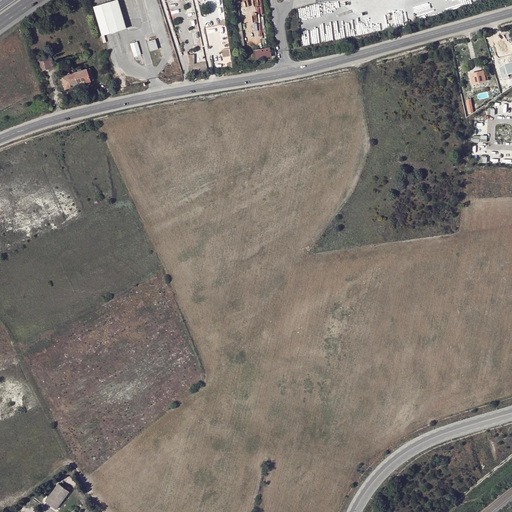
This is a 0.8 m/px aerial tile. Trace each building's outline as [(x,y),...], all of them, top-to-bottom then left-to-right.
[(124,17),(119,0),(113,0),(101,4),(110,33),(127,28),(124,17)] [(237,2),(231,3),(238,46),(243,45),(237,2)] [(155,39),(148,42),(150,51),(158,49),(155,39)] [(136,41),(130,43),(134,57),(141,55),(136,41)] [(231,55),(230,48),(223,48),(223,56),(231,55)] [(270,48),(253,51),(255,59),(271,56),(270,48)] [(195,55),(188,55),(189,73),(208,69),(207,62),(195,64),(195,55)] [(38,60),(41,71),(50,68),(47,57),(38,60)] [(503,68),(499,69),(501,78),(505,77),(506,78),(511,76),(511,65),(508,67),(508,65),(506,64),(503,65),(502,66),(503,68)] [(65,88),(71,87),(70,84),(83,80),(84,83),(90,81),(86,69),(81,71),(80,68),(77,69),(78,72),(74,73),(73,70),(68,71),(69,73),(67,74),(67,75),(62,77),(65,88)] [(485,81),(484,77),(483,70),(470,74),(472,84),(485,81)] [(58,483),(44,501),(56,510),(70,492),(58,483)]
